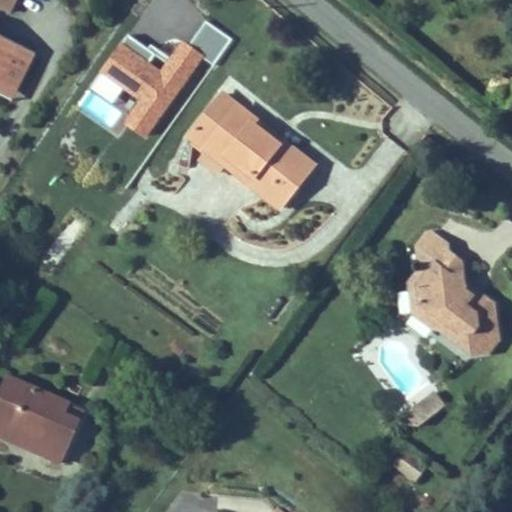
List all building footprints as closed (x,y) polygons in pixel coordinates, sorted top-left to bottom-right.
[(0,0),(0,6),(10,11),(14,0),(0,0)] [(234,40),(205,20),(187,46),(203,57),(202,59),(214,68),(234,40)] [(100,76),(139,104),(123,126),(145,141),(202,59),(203,57),(187,46),(182,42),(171,59),(151,45),(148,50),(128,36),(100,76)] [(0,83),(16,92),(34,56),(3,40),(0,46),(0,83)] [(0,97),(11,103),(16,92),(0,83),(0,97)] [(186,141),(203,154),(198,161),(217,176),(223,169),(228,172),(233,166),(267,192),(278,178),(295,190),(315,164),(223,93),(186,141)] [(279,212),(295,190),(278,178),(267,192),(233,166),(228,172),(279,212)] [(446,241),(431,231),(425,232),(416,247),(446,241)] [(416,247),(418,262),(422,264),(428,269),(415,287),(418,306),(436,319),(448,316),(451,329),(460,335),(462,348),(472,355),(493,352),(500,342),(495,338),(501,331),(498,303),(483,291),(473,292),(470,289),(469,272),(456,269),(452,267),(449,264),(446,241),(416,247)] [(65,289),(176,374),(199,343),(88,259),(65,289)] [(428,269),(422,264),(406,287),(411,317),(433,333),(441,333),(462,348),(460,335),(451,329),(448,316),(436,319),(418,306),(415,287),(428,269)] [(8,377),(0,396),(0,439),(62,466),(81,422),(66,415),(71,404),(8,377)] [(415,431),(447,408),(434,392),(403,416),(403,429),(415,431)] [(416,483),(426,468),(401,451),(391,466),(416,483)]
